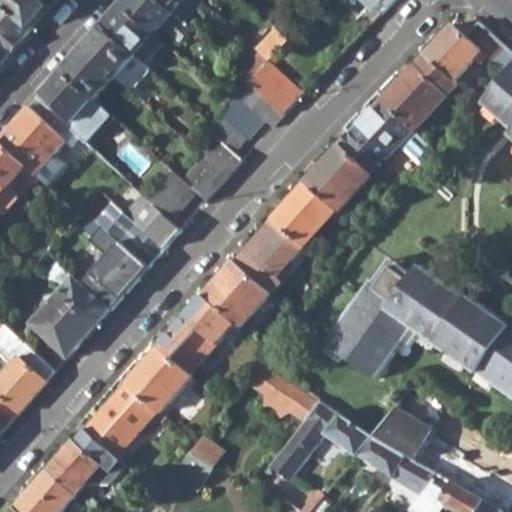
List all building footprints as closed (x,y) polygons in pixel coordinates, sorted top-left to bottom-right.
[(0,0),(0,2),(34,30),(53,8),(44,0),(0,0)] [(127,0),(123,5),(155,34),(162,27),(177,39),(182,33),(186,38),(193,30),(185,23),(175,13),(160,0),(127,0)] [(203,0),(160,0),(175,13),(185,23),(204,0),(203,0)] [(363,0),(374,10),(376,8),(383,15),(396,0),(363,0)] [(0,67),(34,30),(0,2),(0,67)] [(136,56),(147,66),(167,45),(155,34),(123,5),(104,26),(136,56)] [(483,52),(508,73),(511,69),(511,49),(482,22),(472,34),(462,25),(457,25),(429,53),(457,81),(483,52)] [(85,48),(117,78),(131,92),(135,88),(131,84),(147,66),(136,56),(104,26),(85,48)] [(96,100),(96,101),(117,78),(85,48),(64,71),(96,100)] [(268,63),(275,69),(284,58),(278,53),(270,60),(268,63)] [(385,100),(417,131),(461,85),(457,81),(429,53),(385,100)] [(511,69),(508,73),(485,102),(511,126),(511,69)] [(252,85),(286,116),(311,90),(304,85),(292,98),(261,70),(249,83),(252,85)] [(74,123),(96,100),(64,71),(43,94),(74,123)] [(265,121),(275,129),(286,116),(252,85),(240,99),(265,121)] [(249,140),(265,121),(240,99),(233,107),(223,118),(247,139),(249,140)] [(38,100),(1,141),(28,167),(39,176),(57,157),(61,153),(66,157),(82,139),(38,100)] [(375,174),(375,175),(417,131),(385,100),(342,145),(375,174)] [(221,142),(234,152),(247,139),(223,118),(214,128),(211,132),(221,142)] [(28,167),(1,141),(0,142),(0,178),(10,188),(19,196),(22,198),(40,178),(39,176),(28,167)] [(210,155),(233,175),(245,162),(234,152),(221,142),(210,155)] [(342,212),(375,174),(342,145),(308,182),(339,209),(342,212)] [(197,169),(220,190),(233,175),(210,155),(206,159),(197,169)] [(69,169),(57,157),(39,176),(51,188),(69,169)] [(198,193),(209,203),(220,190),(197,169),(186,182),(198,193)] [(149,201),(173,222),(187,206),(198,193),(186,182),(175,172),(163,185),(149,201)] [(0,204),(6,210),(19,196),(10,188),(0,178),(0,204)] [(305,248),(339,209),(308,182),(274,220),(305,248)] [(114,203),(166,251),(183,231),(173,222),(149,201),(131,184),(114,203)] [(102,227),(150,269),(166,251),(114,203),(98,222),(102,227)] [(236,262),(268,291),(305,248),(274,220),(236,262)] [(150,269),(102,227),(90,241),(108,257),(82,287),(64,271),(53,283),(63,291),(100,325),(150,269)] [(388,257),(373,280),(381,285),(396,262),(388,257)] [(237,326),(243,330),(273,296),(268,291),(236,262),(206,297),(237,326)] [(414,275),(396,262),(381,285),(373,280),(327,346),(377,380),(397,348),(407,355),(423,333),(511,393),(511,324),(470,296),(468,298),(421,266),(414,275)] [(32,326),(69,359),(100,325),(63,291),(32,326)] [(160,348),(190,376),(225,338),(231,344),(243,330),(237,326),(206,297),(160,348)] [(0,356),(12,367),(0,381),(0,399),(18,416),(56,373),(5,327),(0,332),(0,356)] [(159,413),(162,415),(194,379),(192,377),(190,376),(160,348),(128,384),(159,413)] [(322,400),(265,363),(248,384),(263,393),(263,406),(279,417),(291,412),(305,422),(306,419),(322,400)] [(119,459),(159,413),(128,384),(87,431),(119,459)] [(18,416),(0,399),(0,422),(7,429),(18,416)] [(306,419),(355,451),(370,432),(322,400),(306,419)] [(377,437),(390,445),(405,423),(392,415),(377,437)] [(50,472),(78,497),(102,469),(107,472),(119,459),(87,431),(50,472)] [(407,483),(423,494),(425,492),(436,474),(409,458),(390,445),(377,437),(370,432),(355,451),(395,476),(394,478),(404,486),(407,483)] [(256,480),(268,489),(296,454),(285,445),(256,480)] [(436,474),(495,509),(504,493),(425,447),(421,454),(414,450),(409,458),(436,474)] [(171,475),(198,492),(213,467),(191,452),(171,475)] [(16,510),(18,511),(64,511),(78,497),(50,472),(16,510)] [(284,503),(296,511),(313,489),(295,474),(277,497),(284,503)] [(501,511),(495,509),(436,474),(425,492),(423,494),(413,506),(421,511),(439,511),(445,504),(458,511),(501,511)]
